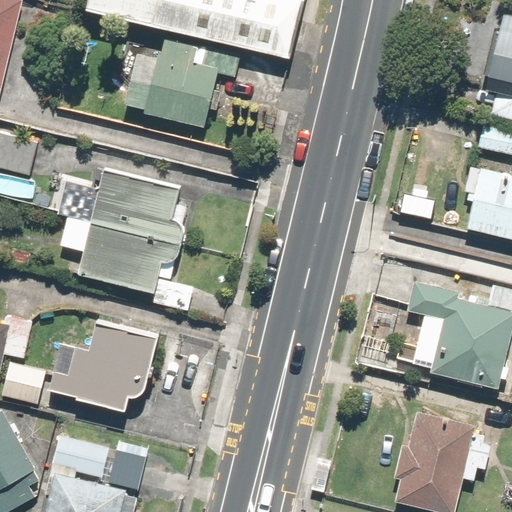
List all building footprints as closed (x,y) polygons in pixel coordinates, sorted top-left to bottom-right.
[(0,0),(0,92),(2,93),(25,0),(0,0)] [(107,0),(292,44),(302,0),(107,0)] [(511,11),(510,11),(497,68),(511,71),(511,11)] [(213,119),(223,72),(240,75),(245,52),(165,34),(161,53),(142,49),(130,101),(213,119)] [(511,91),(502,89),(496,115),(511,118),(511,91)] [(511,126),(486,120),(481,142),(511,149),(511,126)] [(39,139),(1,130),(0,133),(0,164),(31,172),(39,139)] [(511,168),(483,163),(470,224),(511,233),(511,168)] [(175,279),(194,204),(180,200),(183,188),(106,169),(102,185),(81,180),(65,242),(86,248),(81,271),(158,290),(155,301),(189,309),(196,284),(175,279)] [(414,309),(426,311),(421,340),(401,337),(397,358),(438,365),(437,373),(506,385),(511,351),(511,307),(459,299),(462,284),(420,277),(414,309)] [(0,378),(2,378),(7,348),(26,352),(29,335),(10,332),(12,322),(0,320),(0,378)] [(133,389),(141,392),(151,385),(164,337),(101,320),(93,349),(80,345),(73,369),(61,366),(56,384),(129,405),(133,389)] [(52,368),(11,361),(6,392),(47,399),(52,368)] [(0,497),(8,511),(13,511),(38,498),(30,485),(47,475),(5,405),(0,407),(0,497)] [(461,511),(468,478),(479,480),(482,465),(487,467),(492,443),(485,441),(487,433),(478,431),(480,420),(421,407),(414,439),(405,437),(397,472),(406,474),(401,498),(461,511)] [(113,445),(61,433),(55,463),(107,475),(113,445)] [(331,461),(318,458),(311,489),(324,492),(331,461)] [(138,511),(143,495),(60,470),(47,511),(138,511)]
